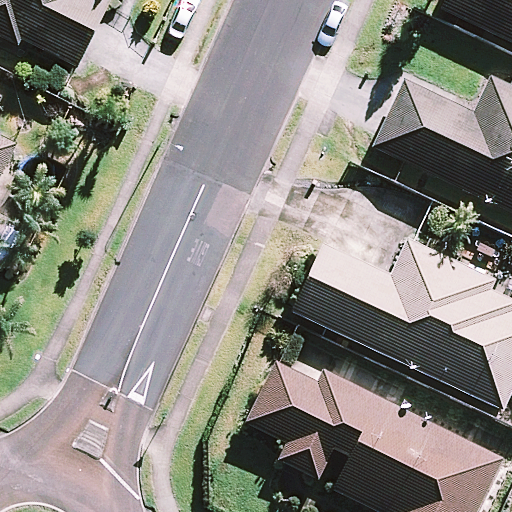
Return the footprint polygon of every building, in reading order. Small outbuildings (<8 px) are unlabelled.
[(0,0),(0,45),(15,53),(19,46),(76,74),(109,7),(94,0),(0,0)] [(511,0),(443,0),(437,15),(511,50),(511,0)] [(368,154),(511,221),(511,93),(487,82),(469,118),(400,86),(368,154)] [(0,237),(6,224),(0,221),(0,178),(15,150),(0,142),(0,237)] [(511,245),(467,223),(454,250),(501,274),(511,250),(511,245)] [(320,251),(288,318),(497,416),(511,384),(511,320),(509,319),(511,312),(511,308),(487,297),(492,286),(405,245),(387,282),(320,251)] [(475,511),(499,464),(320,375),(314,389),(272,368),(242,428),(283,449),(275,466),(313,485),(327,456),(344,464),(329,495),(363,511),(475,511)]
